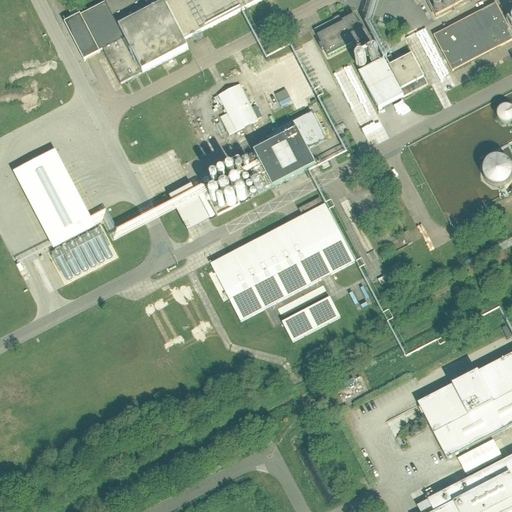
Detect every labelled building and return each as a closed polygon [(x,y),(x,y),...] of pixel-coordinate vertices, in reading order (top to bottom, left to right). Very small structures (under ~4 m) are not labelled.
[(104,0),(106,4),(81,17),(80,16),(64,24),(84,62),(101,54),(100,52),(103,51),(121,86),(189,50),(184,42),(264,0),(104,0)] [(426,0),(436,18),(471,0),(426,0)] [(452,72),(511,41),(511,35),(496,5),(434,37),(452,72)] [(359,26),(354,16),(342,22),(343,24),(317,37),(322,45),(319,47),(322,51),(324,50),(328,58),(354,45),(355,46),(366,40),(361,30),(364,29),(361,25),(359,26)] [(296,38),(301,35),(298,28),(293,31),(296,38)] [(415,41),(432,78),(445,72),(428,35),(415,41)] [(428,86),(412,55),(388,68),(384,60),(359,73),(379,112),(428,86)] [(28,91),(44,84),(38,72),(23,79),(28,91)] [(243,85),(222,96),(231,114),(222,118),(231,136),(261,120),(243,85)] [(182,169),(197,162),(173,111),(178,109),(175,101),(154,111),(182,169)] [(498,119),(498,120),(499,121),(500,122),(500,123),(501,124),(502,124),(504,125),(505,125),(507,125),(508,125),(510,125),(511,124),(511,123),(511,108),(509,107),(508,107),(507,107),(506,107),(504,107),(502,108),(501,109),(500,109),(500,110),(499,110),(499,111),(498,112),(498,113),(497,114),(497,115),(497,116),(497,117),(497,118),(498,119)] [(362,111),(353,116),(359,129),(369,124),(362,111)] [(140,118),(151,140),(161,135),(150,113),(140,118)] [(273,189),(316,167),(308,151),(326,141),(312,114),(272,135),(276,142),(254,153),(273,189)] [(216,117),(201,123),(207,140),(223,133),(216,117)] [(172,164),(177,161),(172,151),(166,153),(172,164)] [(502,187),(504,186),(506,185),(507,185),(508,184),(510,182),(510,181),(511,180),(511,178),(511,177),(511,168),(511,167),(511,166),(510,165),(510,164),(509,163),(508,162),(506,160),(504,159),(502,159),(500,158),(499,158),(497,158),(496,158),(495,158),(493,159),(492,159),(491,160),(490,160),(489,161),(488,162),(487,163),(486,164),(485,165),(485,166),(484,167),(484,168),(483,170),(483,171),(483,172),(483,173),(483,175),(483,176),(484,177),(484,178),(485,180),(485,181),(486,182),(487,183),(488,184),(489,185),(490,185),(491,186),(492,186),(493,187),(495,187),(496,187),(497,188),(499,188),(500,187),(501,187),(502,187)] [(247,194),(253,192),(245,172),(239,174),(247,194)] [(26,197),(34,193),(29,182),(21,185),(26,197)] [(68,184),(58,188),(64,199),(73,194),(68,184)] [(190,184),(168,195),(185,231),(208,220),(205,215),(210,212),(202,195),(197,197),(190,184)] [(367,213),(376,210),(368,187),(359,190),(367,213)] [(2,194),(14,221),(26,216),(14,189),(2,194)] [(241,323),(355,264),(321,199),(299,210),(303,218),(211,266),(241,323)] [(114,238),(120,234),(110,214),(104,217),(114,238)] [(78,230),(86,249),(94,246),(95,249),(106,245),(99,229),(103,227),(100,221),(78,230)] [(10,268),(5,270),(11,288),(16,286),(10,268)] [(381,286),(389,282),(387,277),(379,281),(381,286)] [(293,344),(340,319),(330,299),(282,324),(293,344)] [(511,511),(511,356),(418,405),(434,436),(447,461),(511,427),(511,457),(417,507),(419,511),(511,511)]
